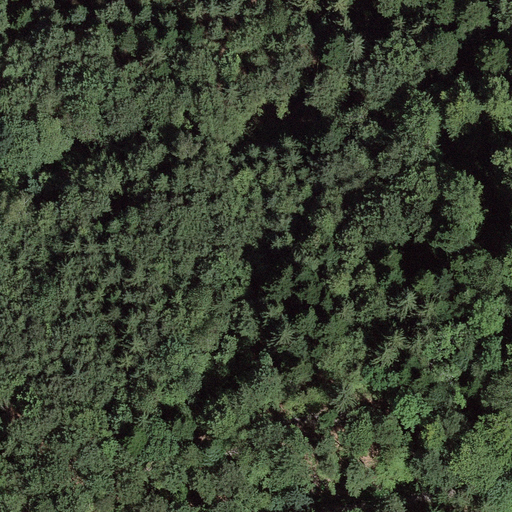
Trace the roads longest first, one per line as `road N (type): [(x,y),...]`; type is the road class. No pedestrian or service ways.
road 1 (track): [(0,184),(412,125),(511,101)]
road 2 (track): [(370,511),(511,480)]
